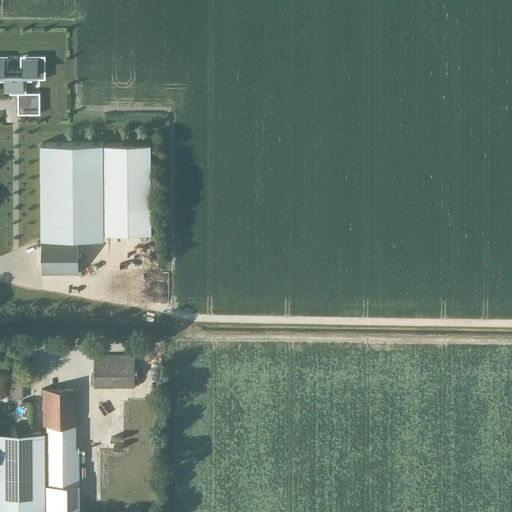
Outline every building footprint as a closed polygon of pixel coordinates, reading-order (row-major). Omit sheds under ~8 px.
[(7,59),(0,58),(0,78),(6,79),(6,89),(18,88),(18,114),(40,113),(40,92),(22,92),(22,78),(36,78),(36,59),(20,59),(20,70),(8,70),(7,59)] [(104,232),(104,143),(41,143),(42,238),(50,238),(78,238),(104,238),(104,232)] [(104,143),(104,232),(151,232),(151,143),(104,143)] [(4,226),(4,219),(0,218),(0,245),(6,245),(6,248),(23,248),(22,226),(4,226)] [(78,238),(50,238),(42,238),(42,274),(78,273),(78,238)] [(94,387),(135,386),(135,354),(94,354),(94,387)] [(12,382),(12,384),(5,385),(5,373),(0,373),(0,395),(5,395),(5,391),(12,391),(12,398),(23,398),(22,382),(12,382)] [(132,413),(132,424),(141,423),(141,412),(146,412),(145,387),(129,387),(130,404),(137,404),(137,413),(132,413)] [(76,448),(76,424),(79,424),(78,388),(43,389),(43,425),(47,425),(47,432),(48,448),(47,448),(47,452),(45,452),(46,509),(64,509),(64,511),(79,511),(79,448),(76,448)] [(48,448),(47,432),(0,432),(0,509),(46,509),(45,452),(47,452),(47,448),(48,448)]
